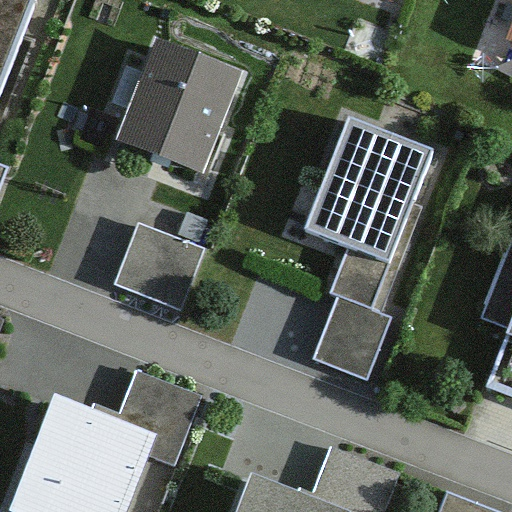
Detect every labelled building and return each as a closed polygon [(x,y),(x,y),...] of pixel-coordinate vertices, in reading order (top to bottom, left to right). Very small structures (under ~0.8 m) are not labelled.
[(0,109),(43,9),(20,0),(0,0),(0,204),(10,180),(0,176),(0,109)] [(246,84),(168,53),(131,148),(209,179),(246,84)] [(441,163),(362,131),(318,238),(360,256),(317,360),(373,383),(397,324),(378,316),(441,163)] [(205,254),(145,231),(124,286),(184,309),(205,254)] [(511,276),(493,323),(511,330),(511,350),(499,383),(511,388),(511,276)] [(127,427),(71,406),(43,478),(13,466),(0,500),(0,503),(23,511),(130,511),(151,461),(179,471),(205,404),(145,381),(127,427)] [(320,507),(259,483),(247,511),(387,511),(402,475),(342,452),(320,507)] [(486,511),(455,500),(450,511),(486,511)]
